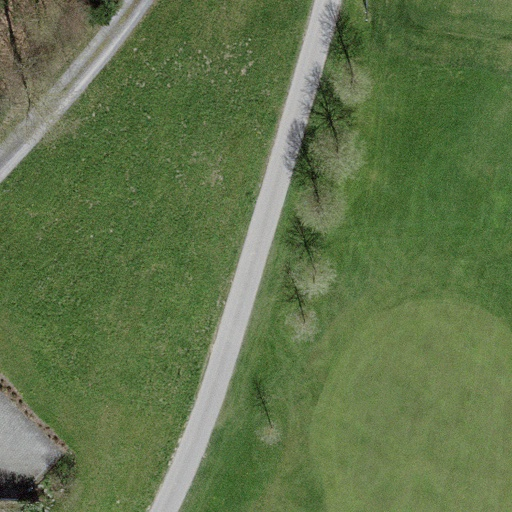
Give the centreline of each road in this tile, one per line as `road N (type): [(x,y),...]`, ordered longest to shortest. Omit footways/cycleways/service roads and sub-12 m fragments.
road 1 (track): [(165,511),(330,0)]
road 2 (track): [(0,175),(143,0)]
